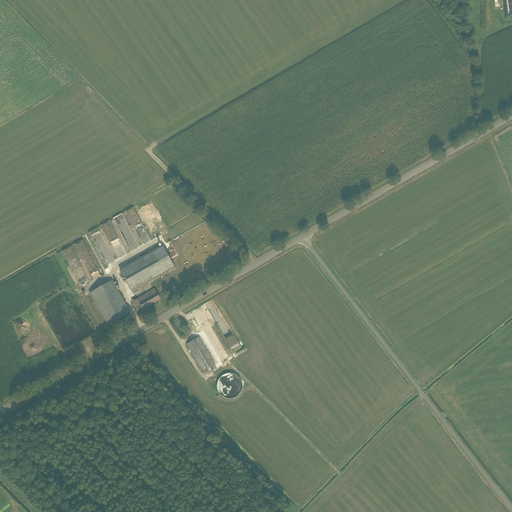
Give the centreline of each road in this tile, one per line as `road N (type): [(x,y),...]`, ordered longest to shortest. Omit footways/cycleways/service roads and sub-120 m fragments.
road 1 (tertiary): [(0,411),(300,235)]
road 2 (unclassified): [(511,504),(300,235)]
road 3 (tertiary): [(300,235),(511,114)]
road 4 (track): [(307,511),(341,476),(225,358)]
road 5 (track): [(111,268),(103,272),(85,236),(0,286)]
